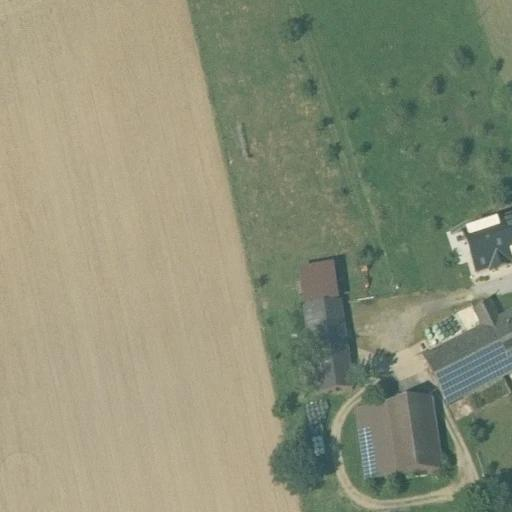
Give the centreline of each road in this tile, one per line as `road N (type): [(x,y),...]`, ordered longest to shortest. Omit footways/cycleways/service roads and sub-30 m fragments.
road 1 (track): [(482,511),(406,332),(456,301)]
road 2 (track): [(390,511),(356,491),(340,437),(353,405),(389,395),(419,368)]
